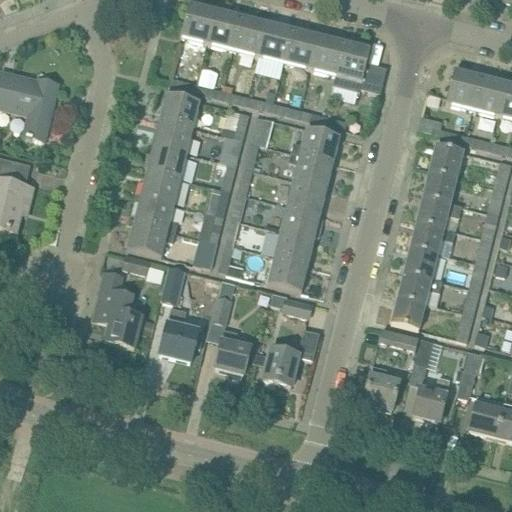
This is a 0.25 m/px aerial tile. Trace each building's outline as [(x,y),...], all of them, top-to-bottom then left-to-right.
[(179,42),(205,48),(214,14),(188,7),(179,42)] [(205,48),(231,55),(240,20),(214,14),(205,48)] [(231,55),(258,61),(266,27),(240,20),(231,55)] [(258,61),(283,68),(292,33),(266,27),(258,61)] [(283,68),(309,74),(317,40),(292,33),(283,68)] [(309,74),(334,80),(343,46),(317,40),(309,74)] [(343,46),(334,80),(332,90),(359,97),(360,94),(380,99),(386,73),(366,68),(370,53),(343,46)] [(445,108),(470,114),(479,80),(453,74),(445,108)] [(36,85),(0,76),(0,77),(0,113),(28,120),(23,141),(25,142),(25,143),(31,145),(31,143),(44,146),(52,113),(44,111),(50,87),(36,84),(36,85)] [(470,114),(496,121),(505,87),(479,80),(470,114)] [(167,91),(193,97),(195,88),(170,82),(167,91)] [(496,121),(511,124),(511,88),(505,87),(496,121)] [(193,97),(219,104),(221,95),(195,88),(193,97)] [(219,104),(245,110),(247,101),(221,95),(219,104)] [(271,117),(273,108),(276,97),(267,95),(265,106),(247,101),(245,110),(271,117)] [(165,98),(158,125),(193,133),(199,106),(198,106),(166,98),(165,98)] [(271,117),(297,123),(299,114),(273,108),(271,117)] [(297,123),(323,130),(325,121),(299,114),(297,123)] [(239,117),(233,143),(242,145),(248,119),(239,117)] [(256,121),(249,147),(258,149),(265,124),(256,121)] [(323,130),(329,131),(345,135),(347,126),(325,121),(323,130)] [(437,142),(462,148),(464,140),(440,134),(442,126),(421,121),(418,134),(437,139),(437,142)] [(158,125),(152,150),(186,159),(193,133),(158,125)] [(305,133),(298,160),(333,168),(339,141),(338,141),(306,133),(305,133)] [(462,148),(488,155),(490,146),(464,140),(462,148)] [(233,143),(226,168),(235,171),(242,145),(233,143)] [(488,155),(511,160),(511,151),(490,146),(488,155)] [(249,147),(243,173),(252,175),(258,149),(249,147)] [(152,150),(145,176),(180,184),(186,159),(152,150)] [(435,150),(428,175),(456,182),(462,157),(435,150)] [(298,160),(292,185),(326,194),(333,168),(298,160)] [(0,233),(15,237),(22,209),(28,211),(32,192),(25,190),(30,169),(0,161),(0,233)] [(498,166),(492,191),(504,194),(510,169),(498,166)] [(226,168),(220,194),(229,196),(235,171),(226,168)] [(243,173),(237,199),(246,201),(252,175),(243,173)] [(428,175),(422,201),(449,208),(456,182),(428,175)] [(145,176),(139,202),(173,211),(180,184),(145,176)] [(292,185),(285,211),(320,219),(326,194),(292,185)] [(202,217),(214,220),(223,222),(229,196),(220,194),(208,191),(202,217)] [(492,191),(486,217),(498,220),(504,194),(492,191)] [(237,199),(230,224),(239,226),(246,201),(237,199)] [(422,201),(416,226),(443,233),(446,220),(458,223),(461,211),(449,208),(422,201)] [(139,202),(133,228),(175,239),(178,228),(170,226),(173,211),(139,202)] [(320,219),(285,211),(279,236),(314,245),(315,241),(317,242),(322,223),(319,222),(320,219)] [(486,217),(479,242),(492,245),(498,220),(486,217)] [(214,220),(207,245),(216,247),(223,222),(214,220)] [(230,224),(224,250),(233,252),(239,226),(230,224)] [(416,226),(409,252),(437,258),(440,244),(452,247),(455,237),(443,234),(443,233),(416,226)] [(175,239),(133,228),(126,254),(127,254),(159,262),(161,263),(165,247),(173,249),(175,239)] [(279,236),(273,262),(307,271),(314,245),(279,236)] [(479,242),(473,267),(485,270),(492,245),(479,242)] [(501,242),(498,252),(508,254),(510,244),(501,242)] [(207,245),(201,271),(210,273),(216,247),(207,245)] [(233,252),(224,250),(218,275),(227,278),(226,280),(254,287),(254,284),(252,283),(253,278),(242,275),(243,272),(229,268),(233,252)] [(409,252),(403,277),(430,284),(437,258),(409,252)] [(122,273),(145,279),(148,266),(125,260),(122,273)] [(307,271),(273,262),(266,289),(267,289),(299,297),(300,298),(307,271)] [(473,267),(467,293),(479,296),(485,270),(473,267)] [(161,305),(176,309),(184,276),(169,273),(161,305)] [(104,346),(133,353),(137,338),(151,342),(155,326),(127,319),(131,301),(118,298),(122,281),(104,276),(93,325),(108,329),(104,346)] [(403,277),(397,302),(424,309),(428,295),(439,298),(442,287),(430,284),(403,277)] [(212,327),(225,330),(236,289),(223,285),(212,327)] [(467,293),(461,318),(473,321),(479,296),(467,293)] [(285,311),(283,316),(307,322),(310,310),(288,304),(288,302),(272,298),(270,308),(285,311)] [(397,302),(390,328),(417,335),(424,309),(397,302)] [(158,359),(189,367),(194,348),(195,343),(197,336),(182,332),(186,316),(171,312),(163,340),(158,359)] [(473,321),(461,318),(459,325),(448,323),(444,341),(467,347),(473,321)] [(228,376),(227,380),(229,384),(237,386),(242,383),(247,360),(249,353),(235,349),(238,337),(225,334),(222,346),(220,346),(213,373),(228,376)] [(262,385),(290,392),(297,362),(312,365),(319,338),(303,334),(299,351),(288,348),(285,358),(269,354),(262,385)] [(396,353),(411,356),(414,344),(400,340),(380,335),(377,348),(396,353)] [(197,336),(195,343),(204,346),(206,338),(197,336)] [(419,391),(422,392),(433,347),(419,344),(409,389),(419,391)] [(455,401),(468,404),(476,368),(489,372),(492,362),(466,355),(461,374),(459,384),(455,401)] [(384,383),(386,374),(371,371),(362,409),(390,416),(398,386),(384,383)] [(411,421),(439,428),(444,409),(447,398),(445,398),(446,394),(455,397),(458,386),(437,381),(433,395),(422,392),(419,391),(416,402),(411,421)] [(467,436),(495,443),(502,416),(492,413),(493,407),(476,403),(467,436)] [(502,416),(495,443),(511,446),(511,410),(504,409),(502,416)]
